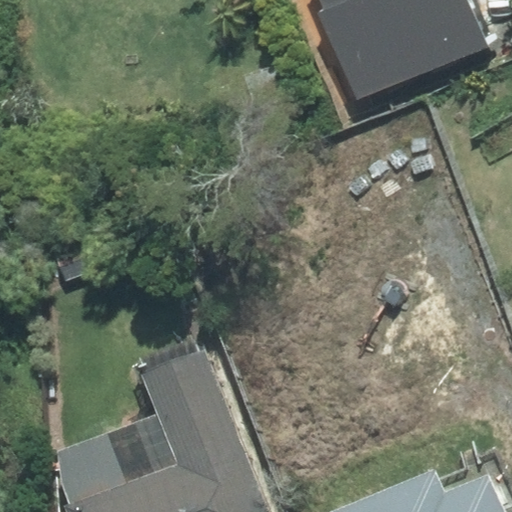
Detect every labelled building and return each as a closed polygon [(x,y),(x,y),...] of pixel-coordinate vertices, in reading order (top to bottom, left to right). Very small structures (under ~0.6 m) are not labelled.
[(418,42),(445,32),(435,1),(406,11),(418,42)] [(266,41),(259,15),(232,24),(240,49),(266,41)] [(64,277),(102,263),(90,234),(53,248),(64,277)] [(271,511),(206,352),(141,379),(177,464),(125,485),(104,437),(59,456),(62,487),(70,508),(64,510),(64,511),(271,511)] [(511,511),(511,442),(347,511),(511,511)]
